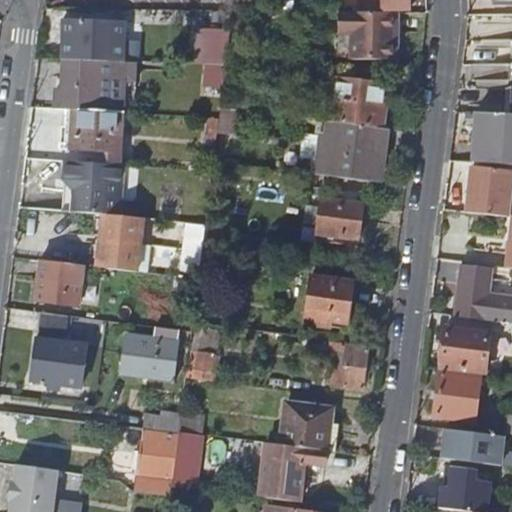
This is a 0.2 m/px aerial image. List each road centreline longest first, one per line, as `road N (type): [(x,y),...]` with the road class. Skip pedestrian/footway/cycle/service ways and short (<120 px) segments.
road 1 (residential): [(449,0),(386,511)]
road 2 (residential): [(0,229),(27,0)]
road 3 (unknown): [(0,406),(90,421),(116,408),(125,379)]
